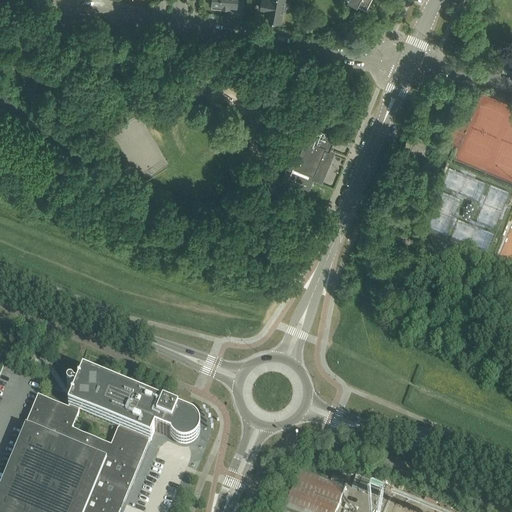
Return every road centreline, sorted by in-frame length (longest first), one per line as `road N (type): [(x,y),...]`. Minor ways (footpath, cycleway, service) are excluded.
road 1 (unclassified): [(307,308),(405,68)]
road 2 (residential): [(405,68),(177,24)]
road 3 (tertiary): [(179,353),(0,280)]
road 4 (tertiary): [(511,470),(435,438),(362,429)]
road 5 (residential): [(177,24),(44,0)]
